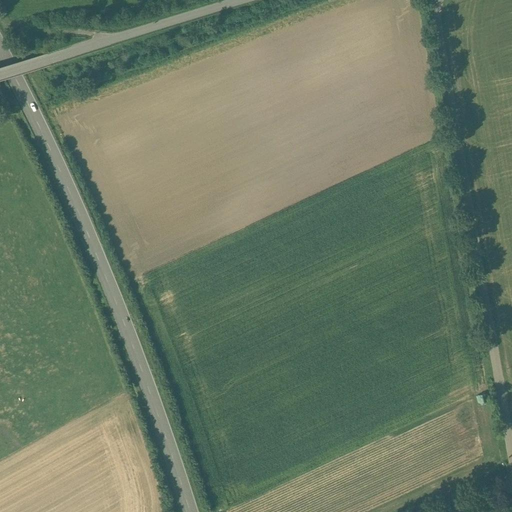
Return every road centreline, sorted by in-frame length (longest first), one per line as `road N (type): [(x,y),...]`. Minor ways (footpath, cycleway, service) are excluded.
road 1 (primary): [(0,51),(101,267),(189,511)]
road 2 (unclassified): [(434,6),(511,460)]
road 3 (unclassified): [(236,0),(0,71)]
